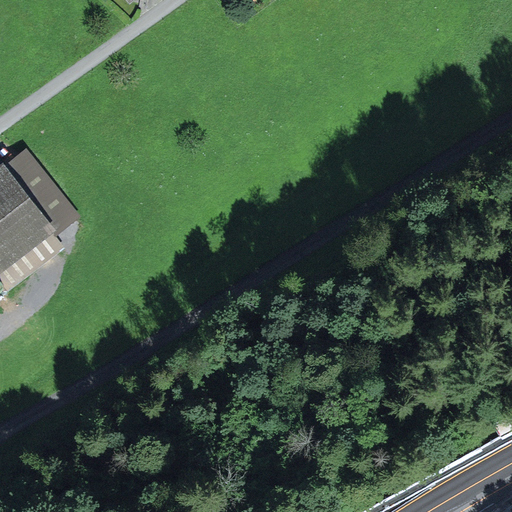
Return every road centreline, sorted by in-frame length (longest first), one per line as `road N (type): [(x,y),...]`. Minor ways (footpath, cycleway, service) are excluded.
road 1 (residential): [(511,119),(0,434)]
road 2 (residential): [(174,0),(0,127)]
